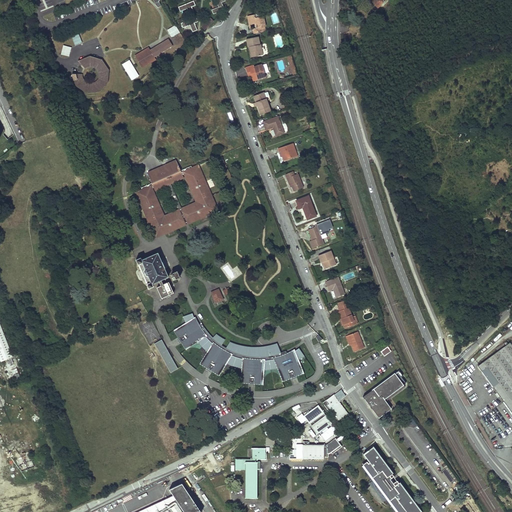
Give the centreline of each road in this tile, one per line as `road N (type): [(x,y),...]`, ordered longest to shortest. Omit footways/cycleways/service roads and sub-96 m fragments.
road 1 (residential): [(339,369),(229,82),(224,35),(240,0)]
road 2 (secondary): [(442,370),(379,211),(335,60),(332,21)]
road 3 (secondary): [(511,483),(469,426),(442,370)]
